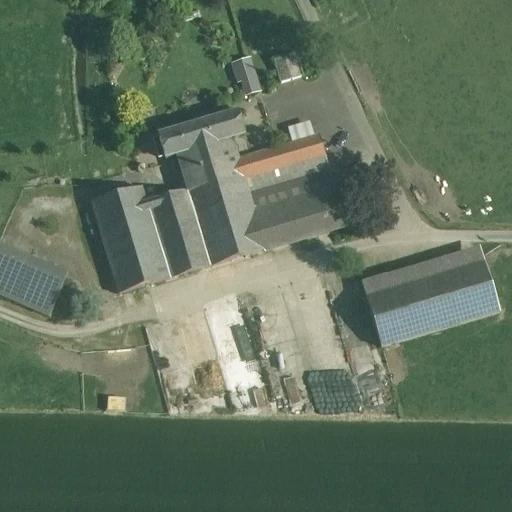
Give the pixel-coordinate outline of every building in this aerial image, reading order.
[(296,55),(273,62),(280,85),(303,78),(296,55)] [(243,97),(264,91),(253,57),(232,63),(243,97)] [(238,114),(158,137),(166,161),(178,158),(188,192),(243,176),(238,162),(232,142),(245,138),(238,114)] [(188,192),(158,201),(154,186),(92,205),(120,297),(347,228),(319,138),(238,162),(243,176),(188,192)] [(68,276),(0,246),(0,297),(50,319),(68,276)] [(481,251),(362,286),(366,300),(485,265),(481,251)] [(485,265),(366,300),(381,350),(500,315),(485,265)]
